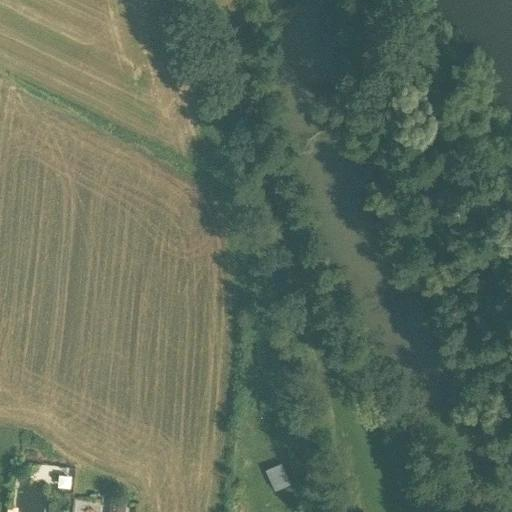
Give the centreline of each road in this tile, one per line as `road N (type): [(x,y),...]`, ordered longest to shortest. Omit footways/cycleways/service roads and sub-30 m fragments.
road 1 (track): [(255,0),(258,94),(304,263),(360,396),(427,511)]
road 2 (track): [(511,424),(406,216),(352,53),(356,37),(411,22)]
road 3 (track): [(327,511),(233,197)]
road 4 (track): [(511,204),(398,0)]
road 5 (track): [(233,197),(182,0)]
road 6 (track): [(233,197),(77,115)]
